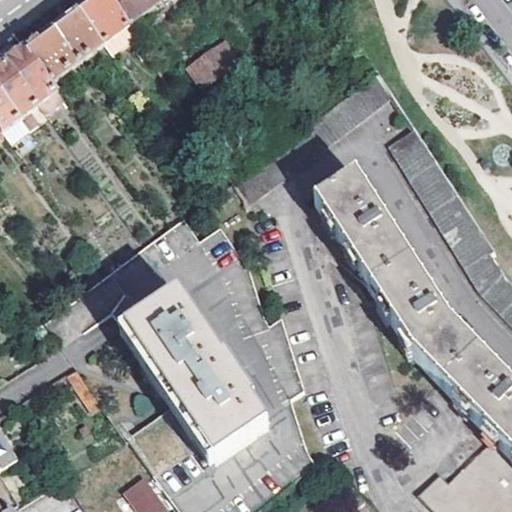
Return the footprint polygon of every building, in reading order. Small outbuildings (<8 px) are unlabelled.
[(128,28),(108,0),(97,0),(79,13),(105,48),(129,30),(128,28)] [(165,0),(108,0),(128,28),(165,0)] [(105,48),(79,13),(52,33),(77,67),(105,48)] [(77,67),(52,33),(26,52),(51,87),(77,67)] [(225,39),(184,66),(200,91),(241,64),(225,39)] [(51,87),(26,52),(9,65),(40,110),(58,96),(51,87)] [(40,110),(9,65),(0,71),(0,94),(21,123),(40,110)] [(376,79),(233,184),(244,200),(245,206),(391,103),(376,79)] [(0,94),(0,133),(3,137),(21,123),(0,94)] [(479,300),(511,334),(511,290),(507,285),(412,135),(387,150),(479,300)] [(511,511),(511,394),(448,327),(355,181),(313,208),(406,360),(490,451),(447,492),(437,482),(416,503),(425,511),(511,511)] [(182,223),(90,290),(173,409),(127,442),(178,511),(263,511),(318,469),(309,455),(290,402),(302,392),(280,318),(269,327),(262,320),(249,272),(216,227),(196,241),(182,223)] [(0,441),(0,473),(15,464),(0,441)] [(165,511),(143,479),(122,494),(133,511),(165,511)]
